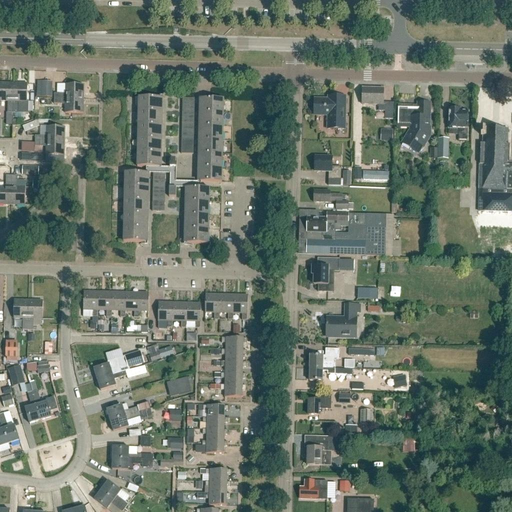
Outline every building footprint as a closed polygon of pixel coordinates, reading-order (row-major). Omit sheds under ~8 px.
[(54,97),(54,81),(39,81),(39,97),(54,97)] [(14,114),(14,84),(0,83),(0,102),(8,102),(8,114),(14,114)] [(14,84),(14,114),(29,114),(29,106),(27,106),(28,103),(29,84),(14,84)] [(55,100),(84,100),(84,86),(66,85),(66,95),(55,94),(55,100)] [(393,120),(393,106),(383,105),(384,89),(363,89),(362,105),(379,106),(379,112),(385,112),(385,120),(393,120)] [(345,130),(345,97),(328,97),(328,100),(316,100),(316,116),(328,116),(328,130),(345,130)] [(163,98),(151,98),(139,98),(139,112),(163,112),(163,98)] [(200,99),(200,113),(224,114),(224,99),(211,99),(200,99)] [(84,115),(84,100),(55,100),(55,105),(66,105),(66,114),(84,115)] [(429,129),(430,104),(418,104),(418,106),(398,106),(398,128),(410,128),(410,133),(409,133),(402,144),(418,154),(422,147),(424,148),(430,137),(426,134),(429,129)] [(468,124),(469,112),(460,112),(460,110),(449,110),(448,130),(456,130),(456,136),(459,136),(459,141),(467,141),(467,136),(468,124)] [(163,112),(139,112),(138,126),(162,126),(163,112)] [(223,127),(224,114),(200,113),(199,127),(223,127)] [(25,133),(39,127),(37,121),(22,127),(25,133)] [(138,126),(138,139),(162,140),(162,126),(138,126)] [(223,141),(223,127),(199,127),(199,141),(223,141)] [(36,136),(36,142),(65,142),(66,128),(47,128),(47,136),(36,136)] [(508,131),(509,131),(509,130),(482,129),(482,131),(481,131),(481,136),(484,136),(484,145),(481,145),(479,190),(481,190),(481,195),(479,195),(479,204),(484,204),(484,212),(479,212),(484,212),(484,213),(511,213),(511,165),(509,166),(510,145),(507,145),(508,131)] [(378,130),(378,141),(390,141),(390,130),(378,130)] [(138,139),(138,153),(162,154),(162,140),(138,139)] [(437,149),(437,159),(448,160),(449,140),(437,139),(437,149)] [(223,141),(199,141),(199,154),(223,155),(223,141)] [(65,157),(65,142),(36,142),(36,147),(47,147),(47,156),(65,157)] [(162,154),(138,153),(137,168),(149,168),(161,168),(162,154)] [(222,169),(223,155),(199,154),(198,168),(222,169)] [(340,187),(340,180),(341,168),(331,168),(332,158),(315,158),(314,172),(328,172),(328,187),(340,187)] [(38,176),(38,167),(22,167),(22,175),(38,176)] [(222,183),(222,169),(198,168),(198,182),(210,183),(222,183)] [(149,174),(125,173),(125,187),(149,188),(149,174)] [(363,180),(387,181),(388,173),(363,173),(363,180)] [(0,205),(12,206),(12,177),(7,176),(7,188),(0,187),(0,205)] [(12,177),(12,206),(26,206),(27,188),(18,188),(18,177),(12,177)] [(125,201),(148,201),(149,188),(125,187),(125,201)] [(185,188),(185,202),(209,203),(210,189),(185,188)] [(348,202),(341,202),(342,195),(330,195),(330,192),(314,191),(313,203),(330,204),(330,202),(336,202),(336,210),(348,210),(348,202)] [(125,201),(124,215),(148,215),(148,201),(125,201)] [(209,203),(185,202),(185,216),(209,217),(209,203)] [(327,214),(326,218),(320,218),(320,219),(307,218),(306,255),(385,257),(386,215),(349,214),(327,214)] [(124,228),(148,229),(148,215),(124,215),(124,228)] [(184,230),(209,230),(209,217),(185,216),(184,230)] [(478,216),(478,237),(504,237),(505,216),(478,216)] [(124,228),(124,242),(135,243),(147,243),(148,229),(124,228)] [(208,244),(209,230),(184,230),(184,244),(196,244),(208,244)] [(334,272),(339,272),(339,260),(328,259),(327,267),(312,267),(312,275),(314,275),(314,285),(318,285),(318,292),(328,293),(328,286),(333,286),(334,272)] [(378,290),(358,289),(358,300),(378,300),(378,290)] [(98,311),(98,293),(84,292),(83,311),(93,311),(93,317),(98,317),(98,311)] [(111,311),(112,293),(98,293),(98,311),(107,311),(107,318),(112,318),(112,311),(111,311)] [(125,312),(126,293),(112,293),(111,311),(112,311),(121,311),(120,318),(125,318),(126,312),(125,312)] [(125,312),(126,312),(135,312),(134,318),(139,318),(140,312),(148,312),(149,294),(126,293),(125,312)] [(219,314),(220,295),(205,295),(205,313),(215,314),(215,320),(219,320),(220,314),(219,314)] [(233,314),(234,296),(220,295),(219,314),(220,314),(228,314),(228,321),(233,321),(233,314)] [(233,314),(242,314),(242,321),(247,321),(248,296),(234,296),(233,314)] [(28,331),(29,302),(14,301),(14,320),(23,320),(23,331),(28,331)] [(29,302),(28,331),(33,331),(34,320),(43,320),(43,302),(29,302)] [(172,322),(173,304),(159,303),(158,322),(167,322),(167,328),(172,328),(173,322),(172,322)] [(186,322),(187,304),(173,304),(172,322),(173,322),(181,322),(181,329),(186,329),(186,322)] [(186,322),(195,322),(195,329),(200,329),(201,304),(187,304),(186,322)] [(360,314),(360,306),(345,305),(345,319),(327,319),(326,338),(356,338),(356,319),(355,319),(355,313),(360,314)] [(470,312),(470,320),(478,320),(478,312),(470,312)] [(243,351),(243,350),(243,343),(247,343),(247,338),(222,338),(222,343),(226,343),(226,350),(243,351)] [(18,346),(6,346),(6,358),(18,358),(18,346)] [(160,353),(149,356),(152,362),(173,355),(171,348),(159,352),(160,353)] [(226,350),(221,350),(221,355),(226,355),(226,362),(243,362),(243,355),(246,355),(247,350),(243,350),(243,351),(226,350)] [(310,369),(335,370),(335,364),(333,364),(334,361),(337,361),(337,351),(324,350),(324,357),(310,356),(310,369)] [(94,369),(97,380),(123,372),(130,370),(129,368),(144,363),(140,352),(108,362),(109,364),(94,369)] [(346,360),(346,368),(357,369),(357,360),(346,360)] [(226,362),(221,362),(221,367),(225,367),(225,373),(225,374),(242,374),(243,367),(246,367),(246,362),(243,362),(226,362)] [(13,387),(25,383),(20,366),(9,370),(13,387)] [(335,370),(310,369),(309,381),(322,382),(322,372),(327,372),(327,375),(352,376),(352,370),(335,370)] [(123,372),(97,380),(101,391),(116,386),(114,380),(124,376),(123,372)] [(225,374),(225,373),(221,373),(221,379),(225,379),(225,385),(225,386),(242,386),(242,379),(246,379),(246,374),(242,374),(225,374)] [(406,386),(404,377),(395,378),(397,388),(406,386)] [(188,378),(177,381),(181,395),(191,392),(188,378)] [(242,386),(225,386),(225,385),(221,385),(220,390),(225,390),(225,398),(242,398),(242,391),(246,391),(246,386),(242,386)] [(41,404),(38,394),(33,395),(41,421),(52,418),(50,412),(58,410),(54,398),(46,400),(47,402),(41,404)] [(12,395),(2,398),(5,408),(14,405),(12,395)] [(30,424),(41,421),(33,395),(29,396),(32,407),(25,409),(30,424)] [(350,405),(350,395),(339,395),(338,405),(350,405)] [(331,410),(331,398),(319,398),(319,401),(309,400),(308,416),(319,416),(319,410),(331,410)] [(122,405),(107,410),(110,421),(136,413),(147,410),(150,409),(148,403),(137,406),(137,408),(134,409),(124,412),(122,405)] [(224,418),(224,411),(228,411),(228,406),(203,406),(203,411),(207,411),(207,418),(224,418)] [(136,413),(110,421),(113,432),(129,427),(127,421),(137,418),(138,421),(149,418),(153,417),(150,409),(147,410),(136,413)] [(372,425),(372,411),(362,411),(362,425),(372,425)] [(10,412),(0,415),(0,417),(0,419),(9,444),(20,440),(15,425),(14,425),(10,412)] [(0,446),(9,444),(0,419),(0,418),(0,446)] [(207,418),(203,418),(203,423),(207,423),(207,429),(207,430),(224,430),(224,423),(228,423),(228,418),(224,418),(207,418)] [(357,436),(357,426),(345,426),(345,435),(357,436)] [(207,430),(207,429),(202,429),(202,434),(207,435),(207,441),(207,442),(224,442),(224,435),(227,435),(228,430),(224,430),(207,430)] [(327,438),(315,437),(315,443),(316,443),(316,448),(316,449),(307,449),(307,466),(321,466),(321,452),(331,452),(331,438),(327,438)] [(171,439),(171,450),(183,450),(183,439),(171,439)] [(207,442),(207,441),(202,441),(202,446),(207,446),(206,454),(223,454),(224,447),(227,447),(227,442),(224,442),(207,442)] [(139,460),(144,460),(153,460),(153,455),(129,455),(129,448),(113,447),(113,459),(139,460)] [(139,464),(139,460),(113,459),(112,470),(128,471),(128,464),(139,464)] [(144,466),(144,469),(152,469),(153,460),(144,460),(144,466)] [(227,482),(227,475),(231,475),(231,470),(206,470),(206,475),(210,475),(210,482),(227,482)] [(101,491),(123,507),(125,503),(117,497),(121,491),(108,481),(101,491)] [(210,482),(205,481),(205,487),(210,487),(209,493),(209,494),(227,494),(227,487),(230,487),(230,482),(227,482),(210,482)] [(341,492),(350,492),(351,482),(341,481),(341,492)] [(327,501),(328,483),(305,482),(305,489),(301,489),(300,500),(327,501)] [(120,510),(123,507),(101,491),(94,500),(107,510),(111,504),(120,510)] [(209,494),(209,493),(205,493),(205,498),(209,498),(209,506),(226,506),(226,499),(230,499),(230,494),(227,494),(209,494)] [(356,511),(373,511),(374,501),(357,501),(356,511)]
